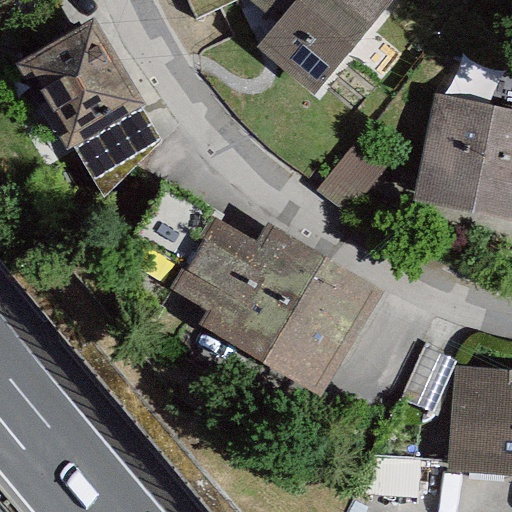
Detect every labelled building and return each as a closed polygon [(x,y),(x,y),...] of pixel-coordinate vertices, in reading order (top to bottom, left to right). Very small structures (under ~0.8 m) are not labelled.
[(407,0),(293,0),(261,35),(327,95),(411,3),(407,0)] [(164,122),(115,47),(49,89),(98,165),(164,122)] [(511,128),(442,115),(426,194),(511,212),(511,128)] [(399,162),(365,150),(323,194),(354,215),(399,162)] [(264,222),(255,238),(169,187),(138,239),(176,262),(164,283),(191,300),(182,314),(310,390),(372,287),(264,222)] [(511,376),(462,373),(455,475),(511,479),(511,376)]
